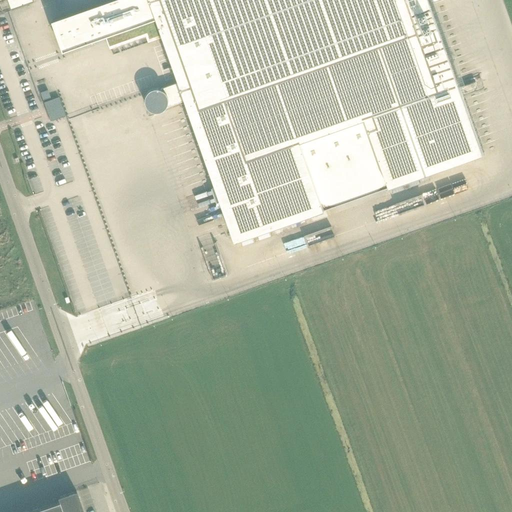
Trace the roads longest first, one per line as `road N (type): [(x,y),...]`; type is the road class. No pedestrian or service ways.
road 1 (unclassified): [(0,166),(122,511)]
road 2 (unknown): [(48,197),(99,338)]
